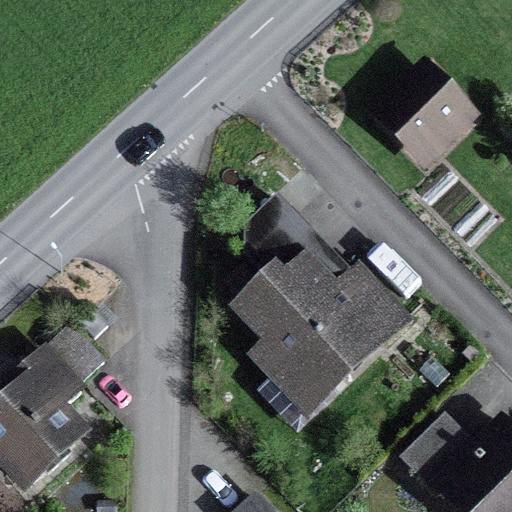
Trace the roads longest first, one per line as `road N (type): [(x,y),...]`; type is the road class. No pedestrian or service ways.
road 1 (residential): [(232,51),(511,343)]
road 2 (residential): [(160,511),(165,315),(127,149)]
road 3 (tertiary): [(127,149),(0,267)]
road 4 (tertiary): [(232,51),(127,149)]
